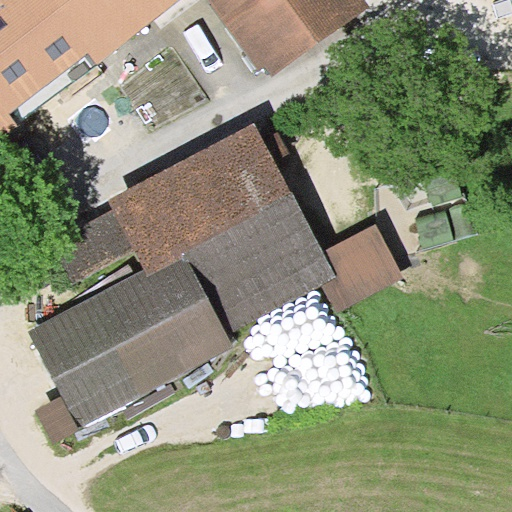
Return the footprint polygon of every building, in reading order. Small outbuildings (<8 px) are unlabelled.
[(0,0),(0,141),(179,0),(206,0),(259,71),(265,68),(272,78),(371,8),(365,0),(0,0)] [(255,122),(110,198),(115,210),(135,249),(144,269),(149,277),(186,258),(226,333),(321,284),(336,276),(324,252),(255,122)] [(115,210),(55,240),(75,280),(135,249),(115,210)] [(376,225),(324,252),(336,276),(321,284),(336,313),(404,278),(376,225)] [(234,347),(226,333),(186,258),(149,277),(144,269),(28,331),(81,429),(234,347)]
